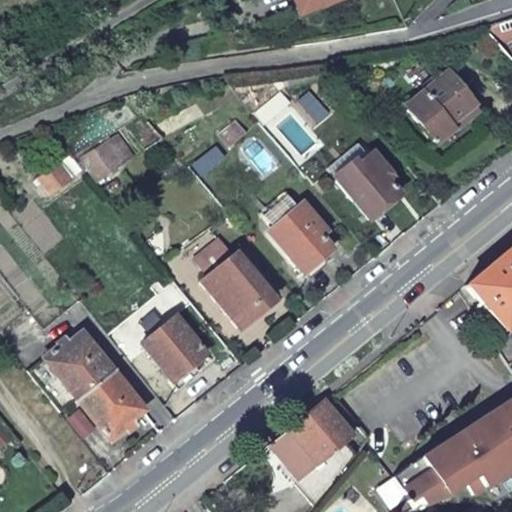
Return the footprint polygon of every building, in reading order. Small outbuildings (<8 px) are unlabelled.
[(511,8),(479,17),(494,36),(511,59),(511,8)] [(511,106),(511,59),(494,36),(470,55),(511,106)] [(407,109),(435,143),(455,127),(449,120),(475,99),(452,71),(407,109)] [(236,118),(218,132),(227,143),(244,129),(236,118)] [(82,158),(97,180),(132,156),(117,134),(82,158)] [(325,164),(367,217),(398,192),(386,178),(390,174),(367,147),(352,159),(344,149),(325,164)] [(273,225),(299,204),(291,196),(266,216),(266,217),(273,225)] [(302,200),(299,204),(273,225),(269,229),(303,269),(332,246),(320,231),(324,227),(302,200)] [(193,261),(218,241),(217,240),(193,260),(193,261)] [(230,256),(218,241),(193,261),(206,276),(199,282),(236,327),(254,312),(250,307),(267,294),(234,253),(230,256)] [(511,249),(463,291),(502,338),(511,329),(511,249)] [(139,344),(169,382),(205,353),(174,315),(139,344)] [(42,360),(75,402),(110,374),(80,335),(62,349),(59,345),(42,360)] [(25,373),(58,414),(75,402),(42,360),(25,373)] [(110,374),(75,402),(108,443),(125,429),(123,426),(140,413),(110,374)] [(465,504),(511,473),(511,401),(388,481),(404,506),(412,499),(419,508),(455,495),(458,494),(465,504)] [(321,407),(269,451),(296,484),(342,447),(348,442),(321,407)] [(92,430),(77,412),(65,421),(81,439),(92,430)] [(311,511),(355,461),(342,447),(296,484),(292,488),(311,511)]
